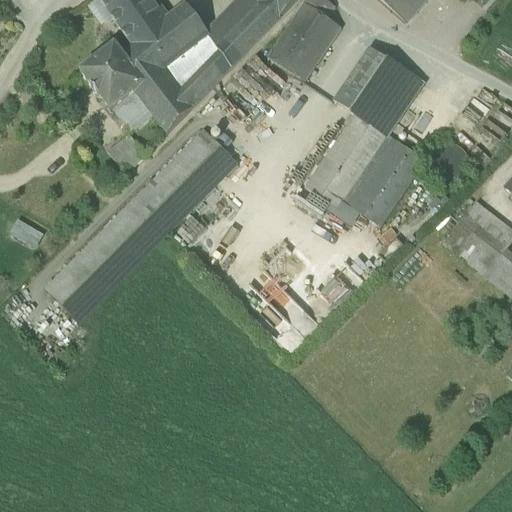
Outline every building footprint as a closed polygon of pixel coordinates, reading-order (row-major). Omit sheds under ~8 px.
[(231,72),(221,58),(182,98),(164,74),(209,40),(186,7),(165,24),(147,0),(97,0),(132,49),(121,57),(146,89),(135,97),(153,120),(167,138),(231,72)] [(299,0),(244,0),(211,34),(220,49),(217,52),(221,58),(231,72),(299,0)] [(321,0),(310,0),(306,7),(319,16),(327,4),(321,0)] [(361,0),(361,1),(396,24),(399,21),(416,0),(361,0)] [(436,0),(416,0),(399,21),(415,34),(441,4),(436,0)] [(305,6),(267,60),(304,86),(341,31),(319,16),(306,7),(305,6)] [(110,116),(135,97),(146,89),(121,57),(115,49),(80,76),(110,116)] [(421,87),(370,52),(334,105),(355,119),(385,140),(421,87)] [(153,120),(135,97),(110,116),(129,139),(153,120)] [(336,212),(385,140),(355,119),(305,191),(336,212)] [(237,168),(204,135),(45,293),(79,327),(237,168)] [(145,160),(129,139),(107,156),(126,179),(145,160)] [(396,145),(350,211),(379,231),(424,165),(396,145)] [(445,147),(440,149),(435,152),(431,156),(428,161),(427,166),(427,172),(429,177),(432,182),(436,185),(442,188),(447,189),(453,188),(458,186),(462,182),(466,178),(468,172),(468,167),(467,161),(465,156),(461,152),(456,149),(451,147),(445,147)] [(511,232),(479,206),(445,247),(488,281),(481,290),(506,311),(511,304),(511,232)]
